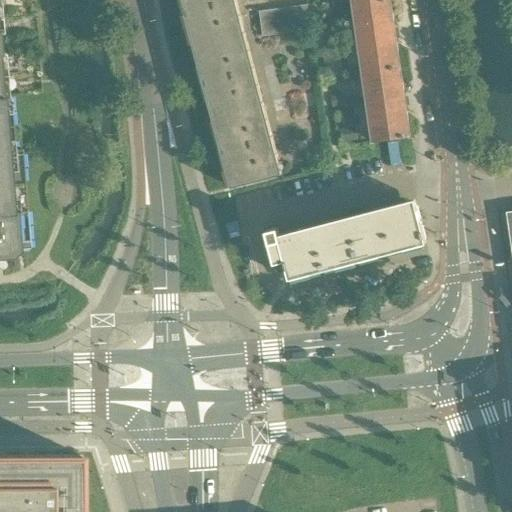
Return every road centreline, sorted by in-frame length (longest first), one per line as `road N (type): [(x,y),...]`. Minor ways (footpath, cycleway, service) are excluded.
road 1 (secondary): [(433,337),(168,355)]
road 2 (secondary): [(198,399),(443,378)]
road 3 (secondary): [(459,193),(431,0)]
road 4 (secondary): [(168,355),(0,361)]
road 5 (secondary): [(0,403),(157,400)]
road 6 (tertiary): [(510,511),(484,399),(465,366)]
road 7 (tertiary): [(443,378),(478,511)]
road 8 (secondary): [(465,366),(482,339),(476,277),(461,241)]
